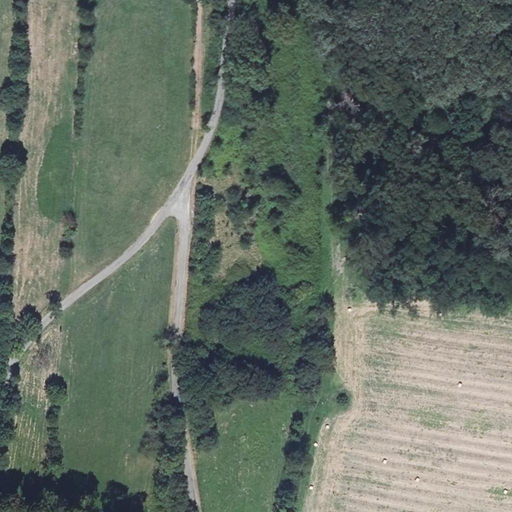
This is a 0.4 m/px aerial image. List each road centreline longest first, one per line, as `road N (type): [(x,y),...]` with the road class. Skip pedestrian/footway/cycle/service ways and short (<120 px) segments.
road 1 (track): [(294,511),(319,400),(321,30)]
road 2 (unclassified): [(194,511),(175,354),(185,194)]
road 3 (unclassified): [(185,194),(126,256),(30,335),(0,395)]
road 4 (unclassified): [(185,194),(207,129),(229,0)]
